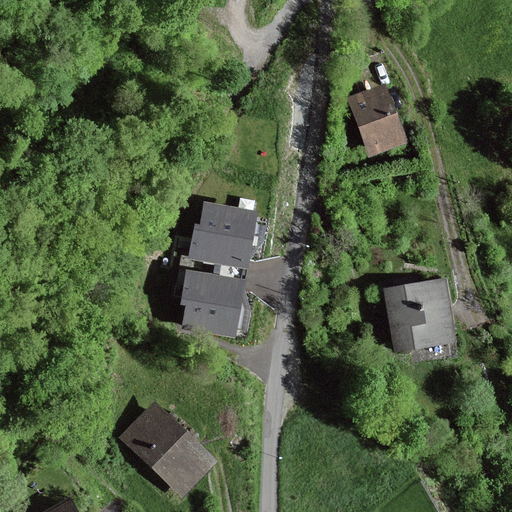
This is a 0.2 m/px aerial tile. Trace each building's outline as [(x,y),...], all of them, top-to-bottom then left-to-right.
[(371,153),(404,142),(385,87),(351,99),(371,153)] [(247,267),(256,216),(208,207),(204,228),(196,226),(190,256),(247,267)] [(186,325),(234,334),(244,283),(187,272),(182,302),(190,304),(186,325)] [(451,340),(439,280),(386,291),(397,350),(451,340)] [(124,438),(184,494),(215,460),(155,405),(124,438)] [(76,511),(69,498),(44,511),(76,511)]
